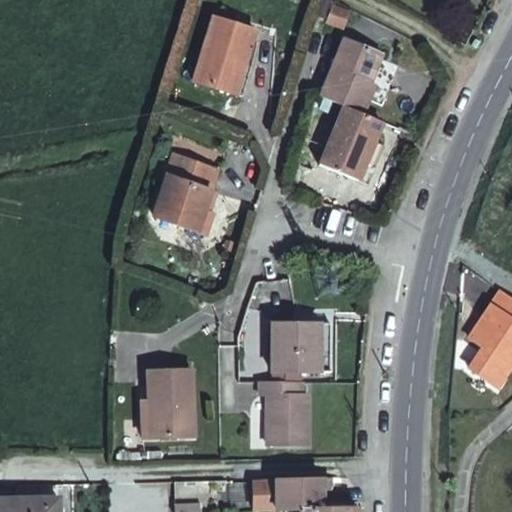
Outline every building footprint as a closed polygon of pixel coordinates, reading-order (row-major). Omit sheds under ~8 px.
[(322,22),(342,31),(350,11),(331,3),(322,22)] [(194,83),(231,95),(241,61),(246,63),(256,32),(215,19),(194,83)] [(346,41),(321,99),(344,108),(364,116),(376,87),(368,84),(381,55),(346,41)] [(241,61),(231,95),(244,99),(254,66),(246,63),(241,61)] [(364,116),(344,108),(321,166),(320,168),(357,182),(359,179),(373,142),(381,123),(364,116)] [(359,179),(357,182),(369,187),(371,183),(386,147),(373,142),(359,179)] [(219,172),(175,157),(155,219),(207,236),(215,215),(205,212),(219,172)] [(271,371),(321,372),(321,325),(272,323),(271,371)] [(321,325),(321,372),(330,372),(331,325),(321,325)] [(221,340),(221,381),(240,381),(240,340),(221,340)] [(149,371),(150,404),(156,404),(157,438),(194,437),(192,370),(149,371)] [(304,382),(262,382),(262,396),(269,396),(268,444),(308,445),(309,397),(304,396),(304,382)] [(156,404),(150,404),(144,404),(144,438),(157,438),(156,404)] [(322,478),(278,479),(278,511),(302,511),(324,511),(323,507),(323,486),(331,486),(331,478),(322,478)] [(278,511),(278,479),(255,480),(255,511),(259,511),(262,511),(278,511)] [(50,511),(50,498),(0,500),(0,511),(50,511)]
